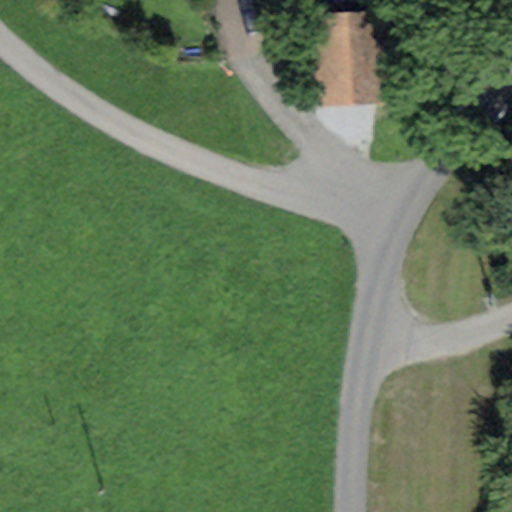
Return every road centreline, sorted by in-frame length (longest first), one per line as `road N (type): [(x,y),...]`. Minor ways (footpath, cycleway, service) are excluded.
road 1 (unclassified): [(511,84),(504,103),(392,225),(358,414),(352,511)]
road 2 (track): [(0,50),(94,120),(191,167),(392,225)]
road 3 (track): [(234,9),(254,73),(392,225)]
road 4 (track): [(511,322),(447,347),(369,355)]
